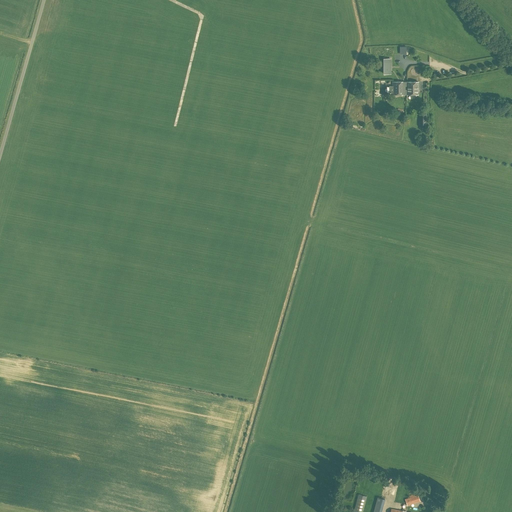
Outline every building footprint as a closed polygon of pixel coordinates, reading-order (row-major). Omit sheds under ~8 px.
[(407,95),(407,82),(393,82),(393,86),(389,86),(389,92),(391,93),(393,93),(393,95),(407,95)] [(407,82),(407,95),(418,95),(418,82),(407,82)] [(388,95),(387,85),(378,85),(378,90),(382,89),(382,95),(388,95)] [(362,511),(367,496),(358,494),(353,511),(362,511)] [(414,503),(411,497),(405,499),(407,506),(414,503)]
